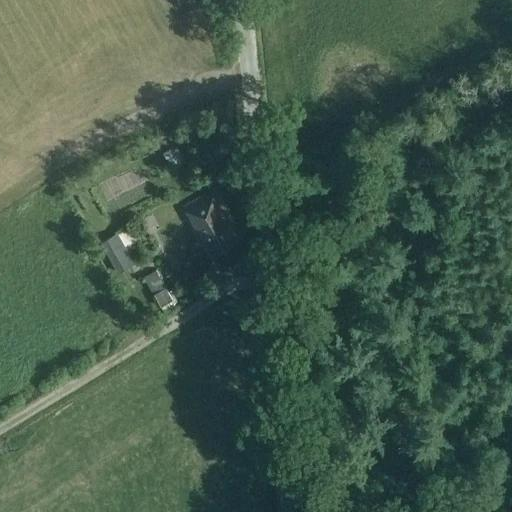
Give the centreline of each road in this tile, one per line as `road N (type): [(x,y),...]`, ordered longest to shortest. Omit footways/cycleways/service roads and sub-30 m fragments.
road 1 (tertiary): [(288,511),(239,0)]
road 2 (track): [(0,429),(235,283),(266,277)]
